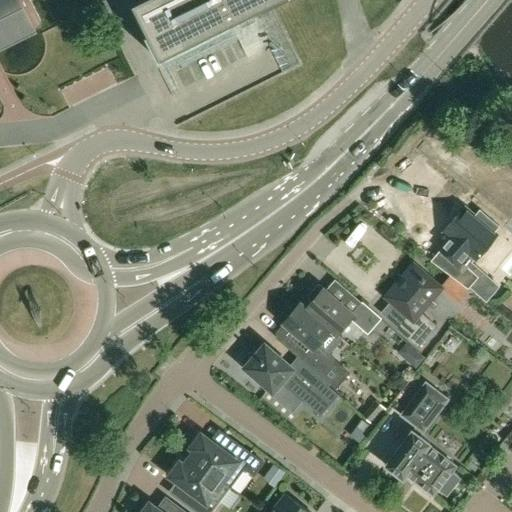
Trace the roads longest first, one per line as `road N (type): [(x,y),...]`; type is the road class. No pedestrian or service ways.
road 1 (primary): [(202,259),(309,186),(487,0)]
road 2 (residential): [(381,179),(321,227),(187,372)]
road 3 (unclassified): [(365,71),(303,125),(257,147),(210,153),(124,141)]
road 4 (residential): [(187,372),(374,511)]
road 5 (primary): [(76,385),(173,310),(202,259)]
road 6 (residential): [(187,372),(128,444),(92,511)]
road 7 (unclassified): [(132,114),(115,103),(50,130),(0,137)]
road 8 (secondary): [(0,383),(5,511)]
road 9 (primary): [(100,334),(202,259)]
road 10 (unclassified): [(159,102),(173,110),(194,105),(269,64)]
